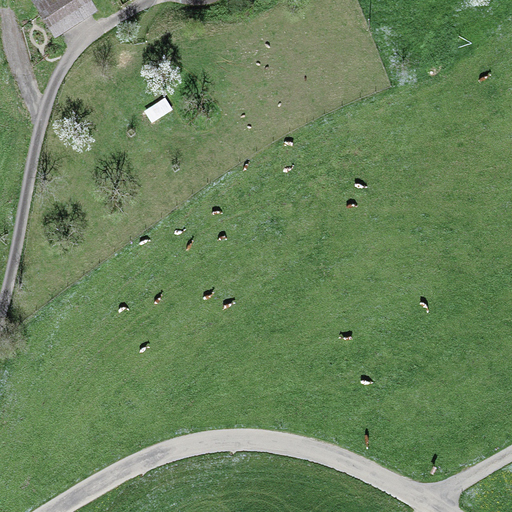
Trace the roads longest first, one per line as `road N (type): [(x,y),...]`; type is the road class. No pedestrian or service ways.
road 1 (unclassified): [(55,511),(142,461),(237,437),(311,449),(431,501)]
road 2 (track): [(0,319),(37,141),(63,65),(92,32),(148,0)]
